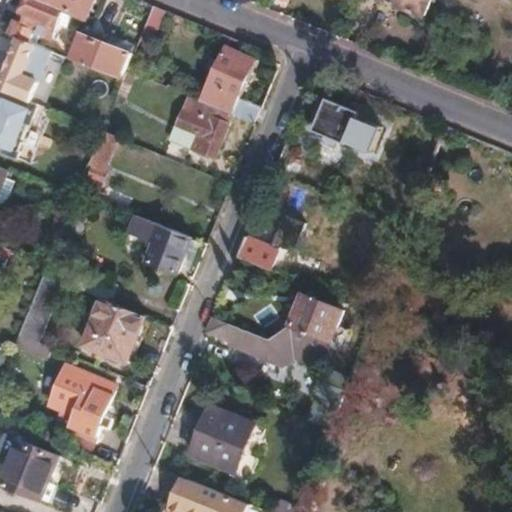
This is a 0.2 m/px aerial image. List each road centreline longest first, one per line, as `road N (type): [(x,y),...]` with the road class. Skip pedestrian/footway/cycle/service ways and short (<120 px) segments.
road 1 (residential): [(306,45),(115,511)]
road 2 (residential): [(306,45),(511,131)]
road 3 (residential): [(192,0),(306,45)]
